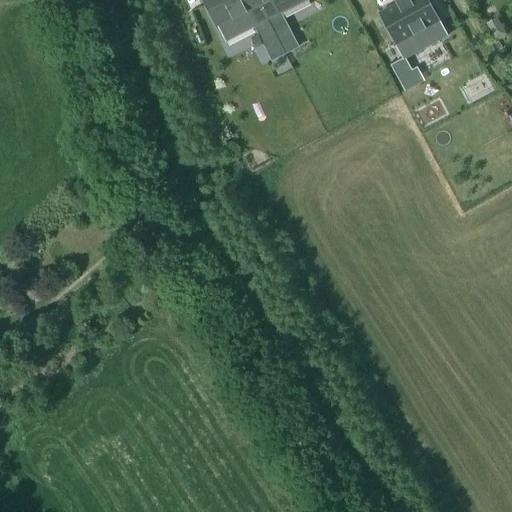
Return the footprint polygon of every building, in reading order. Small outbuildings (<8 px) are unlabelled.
[(252,0),(214,0),(199,8),(227,57),(271,34),(252,0)] [(310,0),(252,0),(271,34),(316,9),(310,0)] [(397,5),(379,14),(396,46),(402,43),(409,56),(440,39),(433,26),(438,23),(425,0),(402,0),(396,4),(397,5)] [(511,0),(476,0),(495,35),(511,25),(511,0)] [(403,93),(420,75),(409,64),(392,82),(403,93)] [(403,90),(409,100),(430,87),(424,77),(403,90)] [(396,160),(424,124),(406,110),(399,119),(382,106),(387,100),(360,79),(334,112),(396,160)] [(34,372),(63,346),(56,337),(26,363),(34,372)]
